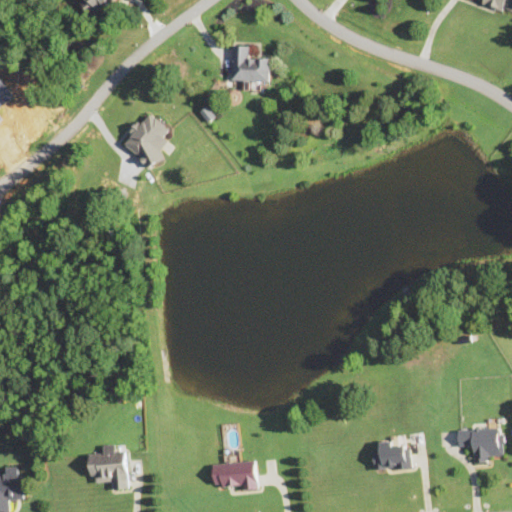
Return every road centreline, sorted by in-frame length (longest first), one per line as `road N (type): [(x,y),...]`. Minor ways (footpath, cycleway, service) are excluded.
road 1 (residential): [(203,0),(144,50),(57,146),(0,189)]
road 2 (residential): [(511,104),(486,85),(357,44),(300,0)]
